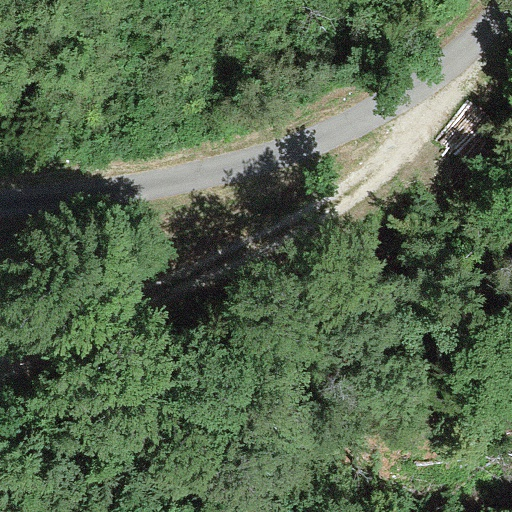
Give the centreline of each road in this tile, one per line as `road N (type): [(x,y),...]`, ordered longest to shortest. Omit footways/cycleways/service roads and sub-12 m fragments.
road 1 (track): [(0,213),(228,178),(321,147),(412,88),(511,0)]
road 2 (track): [(0,357),(247,250),(318,208),(393,158),(416,127),(412,88)]
